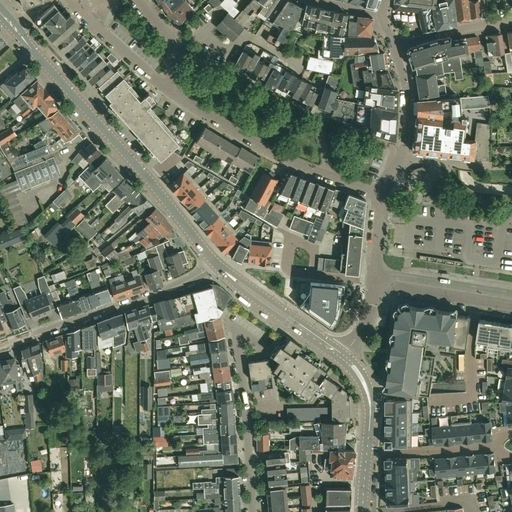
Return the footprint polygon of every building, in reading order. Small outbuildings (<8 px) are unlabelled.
[(170,12),(184,0),(183,0),(162,0),(160,2),(160,1),(158,2),(162,8),(164,6),(166,8),(169,12),(170,12)] [(179,23),(193,10),(184,0),(183,0),(184,0),(170,12),(169,12),(168,13),(172,17),(173,16),(179,23)] [(224,9),(231,0),(223,0),(221,3),(220,5),(224,9)] [(237,4),(232,0),(231,0),(224,9),(229,13),(237,4)] [(267,18),(278,0),(251,0),(234,20),(241,26),(256,8),(260,11),(259,12),(267,18)] [(376,7),(377,0),(338,0),(373,8),(376,7)] [(393,0),(393,2),(394,2),(393,10),(412,12),(413,12),(417,13),(422,34),(436,30),(433,21),(434,21),(437,30),(456,25),(456,21),(452,0),(393,0)] [(469,19),(468,1),(467,0),(454,0),(457,21),(469,19)] [(469,19),(481,18),(479,0),(477,0),(471,0),(472,1),(468,1),(469,19)] [(303,8),(287,1),(272,24),(281,29),(277,38),(269,34),(265,40),(283,50),(286,43),(293,30),(292,30),(297,19),(303,8)] [(73,27),(74,27),(75,26),(78,23),(70,13),(69,14),(67,11),(64,11),(61,13),(53,4),(35,21),(55,44),(55,43),(73,27)] [(212,8),(208,4),(204,8),(206,10),(208,13),(212,8)] [(346,22),(347,15),(328,10),(328,11),(324,10),(324,9),(305,5),(304,9),(301,20),(297,19),(292,30),(293,30),(303,34),(304,30),(308,27),(309,26),(310,26),(310,27),(316,29),(314,34),(325,35),(326,31),(329,32),(332,34),(348,34),(348,24),(348,22),(346,22)] [(241,26),(234,20),(227,14),(218,25),(216,27),(221,31),(232,41),(243,28),(241,26)] [(370,36),(372,18),(357,16),(356,21),(354,21),(355,15),(349,15),(348,22),(348,24),(348,34),(353,35),(370,36)] [(82,37),(74,27),(73,27),(55,43),(64,53),(82,37)] [(504,54),(501,33),(485,36),(488,51),(492,50),(493,55),(504,54)] [(344,37),(331,36),(330,47),(324,46),(324,47),(319,47),(318,58),(320,58),(321,59),(324,59),(323,57),(341,57),(343,59),(345,57),(343,55),(343,54),(344,38),(344,37)] [(82,37),(64,53),(72,62),(90,45),(82,37)] [(378,51),(375,37),(370,37),(347,37),(344,38),(343,54),(378,51)] [(467,53),(467,52),(465,39),(451,42),(449,37),(440,39),(439,38),(417,45),(408,48),(406,52),(411,68),(415,67),(434,61),(446,57),(459,55),(467,53)] [(480,50),(478,37),(465,39),(467,52),(473,51),(474,58),(482,57),(481,50),(480,50)] [(90,45),(72,62),(80,71),(98,54),(90,45)] [(249,74),(257,60),(259,56),(249,50),(247,54),(241,51),(232,68),(238,71),(243,74),(244,71),(249,74)] [(387,68),(384,53),(379,53),(367,54),(368,62),(360,63),(360,55),(355,56),(354,63),(355,69),(359,69),(369,67),(370,71),(387,68)] [(98,54),(80,71),(87,79),(106,63),(98,54)] [(461,71),(459,55),(446,57),(434,61),(415,67),(416,75),(415,75),(419,98),(445,94),(444,84),(436,85),(435,75),(461,71)] [(308,62),(306,69),(320,72),(331,74),(334,61),(324,59),(321,59),(320,58),(318,58),(309,56),(309,57),(308,62)] [(265,81),(272,68),(274,64),(264,59),(262,62),(257,60),(249,74),(248,76),(253,79),(258,82),(260,78),(265,81)] [(483,61),(484,74),(491,73),(490,61),(483,61)] [(274,90),(278,83),(277,83),(282,74),(278,71),(281,65),(276,62),(275,65),(274,64),(272,68),(265,81),(263,84),(274,90)] [(98,87),(114,72),(106,63),(87,79),(88,80),(96,89),(98,87)] [(390,83),(390,80),(388,79),(388,74),(388,73),(388,69),(387,69),(387,68),(370,71),(369,67),(359,69),(360,82),(363,81),(371,80),(371,84),(389,86),(389,84),(390,83)] [(7,94),(12,99),(23,89),(21,87),(33,77),(30,74),(30,72),(28,69),(26,69),(25,68),(13,79),(17,84),(7,94)] [(179,144),(147,108),(155,101),(148,93),(140,101),(127,87),(130,85),(117,70),(114,72),(98,87),(111,101),(108,103),(160,161),(171,151),(179,144)] [(286,92),(295,75),(285,70),(282,74),(277,83),(278,83),(282,86),(280,89),(286,92)] [(298,94),(305,81),(295,75),(286,92),(291,95),(293,91),(298,94)] [(334,108),(337,99),(333,98),(335,94),(336,91),(341,77),(328,75),(324,87),(324,86),(317,105),(329,110),(330,107),(334,108)] [(35,97),(45,89),(38,80),(37,80),(21,94),(14,101),(22,111),(25,108),(27,107),(30,104),(36,99),(35,97)] [(396,110),(397,89),(390,88),(389,86),(371,84),(371,80),(363,81),(362,85),(365,86),(363,104),(396,110)] [(311,108),(319,94),(314,91),(316,87),(305,81),(298,94),(295,99),(300,102),(299,104),(304,107),(310,110),(311,108)] [(53,98),(45,89),(35,97),(36,99),(30,104),(33,108),(37,105),(38,107),(45,102),(46,103),(53,98)] [(488,96),(459,98),(459,109),(489,107),(488,96)] [(59,106),(53,98),(46,103),(45,102),(38,107),(43,112),(34,117),(38,121),(46,116),(59,106)] [(460,119),(460,117),(459,109),(459,98),(416,101),(417,115),(441,118),(441,117),(440,110),(449,109),(450,118),(453,118),(460,119)] [(394,139),(396,110),(363,104),(362,104),(362,105),(357,105),(357,103),(340,100),(337,99),(334,108),(331,116),(342,121),(344,115),(351,118),(349,124),(369,132),(394,139)] [(27,107),(25,108),(22,111),(20,113),(23,117),(30,110),(27,107)] [(51,127),(54,131),(71,120),(61,108),(58,111),(46,118),(46,117),(36,123),(44,133),(51,127)] [(474,141),(462,140),(464,117),(460,117),(460,119),(453,118),(450,118),(449,127),(440,126),(441,118),(417,115),(417,118),(416,118),(415,124),(416,124),(414,142),(412,142),(412,148),(413,148),(412,152),(415,152),(415,154),(422,154),(422,153),(439,155),(439,157),(445,157),(445,156),(462,158),(462,160),(469,160),(469,159),(472,159),(474,141)] [(81,131),(71,120),(54,131),(60,137),(48,147),(42,139),(34,145),(36,149),(17,156),(8,141),(0,146),(12,168),(26,163),(36,159),(37,160),(58,152),(57,150),(68,146),(69,145),(83,139),(78,133),(81,131)] [(476,122),(474,141),(472,159),(490,162),(490,124),(476,122)] [(205,148),(214,133),(205,127),(195,142),(205,148)] [(0,146),(8,141),(17,136),(11,128),(0,134),(0,146)] [(213,153),(222,138),(214,133),(205,148),(213,153)] [(222,158),(231,143),(222,138),(213,153),(222,158)] [(240,149),(240,148),(231,143),(222,158),(231,164),(232,162),(240,149)] [(89,163),(100,153),(92,144),(86,149),(85,147),(79,152),(80,152),(72,161),(75,164),(76,165),(83,156),(89,163)] [(241,167),(250,152),(241,147),(240,148),(240,149),(232,162),(241,167)] [(60,176),(56,165),(62,163),(58,152),(37,160),(36,159),(26,163),(27,167),(15,172),(21,190),(60,176)] [(250,173),(259,158),(250,152),(241,167),(250,173)] [(0,179),(10,173),(0,157),(0,179)] [(101,183),(102,183),(116,169),(105,158),(83,179),(94,190),(101,183)] [(188,161),(184,164),(188,169),(194,164),(188,161)] [(109,190),(123,176),(116,169),(102,183),(109,190)] [(193,179),(186,171),(168,186),(176,195),(193,179)] [(269,171),(268,175),(262,172),(262,173),(263,173),(260,177),(259,178),(260,178),(258,182),(257,181),(257,182),(258,183),(256,186),(255,186),(254,187),(255,187),(253,191),(252,191),(253,192),(250,197),(246,195),(241,206),(242,206),(263,219),(266,212),(268,209),(267,209),(270,202),(266,200),(266,199),(267,199),(268,199),(267,198),(269,194),(270,194),(270,193),(271,190),(272,190),(273,189),(272,189),(274,185),(275,185),(274,184),(276,180),(277,181),(277,180),(272,177),(274,174),(269,171)] [(288,199),(297,176),(287,172),(276,194),(288,199)] [(297,203),(306,180),(297,176),(288,199),(297,203)] [(113,206),(133,186),(124,178),(113,189),(117,193),(105,205),(109,208),(112,205),(113,206)] [(193,179),(176,195),(183,203),(200,188),(193,179)] [(307,207),(316,183),(306,180),(297,203),(307,207)] [(316,210),(325,187),(316,183),(307,207),(316,210)] [(129,205),(140,194),(133,186),(113,206),(112,205),(109,208),(113,212),(125,200),(129,205)] [(334,204),(338,191),(334,189),(334,190),(325,187),(316,210),(325,214),(330,202),(334,204)] [(200,188),(183,203),(190,210),(190,211),(206,197),(207,197),(208,196),(200,188)] [(70,196),(64,190),(52,201),(58,207),(70,196)] [(8,214),(22,208),(16,193),(1,199),(8,214)] [(141,193),(140,194),(129,205),(115,219),(116,220),(110,226),(114,231),(121,226),(127,220),(124,218),(129,213),(130,214),(133,211),(132,210),(133,209),(138,214),(144,209),(152,205),(150,203),(151,203),(141,193)] [(343,207),(347,208),(364,214),(366,200),(348,194),(343,207)] [(194,218),(196,220),(213,205),(212,204),(207,197),(206,197),(190,211),(190,210),(189,212),(194,218)] [(213,205),(196,220),(203,228),(219,214),(220,214),(221,213),(220,212),(213,205)] [(272,207),(269,213),(280,220),(284,215),(272,207)] [(84,216),(76,208),(68,216),(75,224),(84,216)] [(141,238),(164,217),(155,208),(146,217),(150,221),(137,233),(141,237),(141,238)] [(363,227),(364,214),(347,208),(342,220),(363,227)] [(280,220),(269,213),(268,214),(266,212),(263,219),(273,225),(276,227),(280,220)] [(100,213),(91,221),(94,224),(103,215),(100,213)] [(203,228),(202,229),(209,237),(227,222),(220,214),(219,214),(203,228)] [(323,220),(321,227),(320,228),(326,230),(331,217),(325,214),(323,220)] [(295,231),(300,219),(294,216),(289,229),(295,231)] [(156,235),(159,239),(172,226),(164,217),(141,238),(139,240),(144,245),(150,239),(151,240),(156,235)] [(321,227),(323,220),(316,217),(313,224),(321,227)] [(88,230),(91,227),(84,219),(77,226),(85,234),(88,230)] [(302,234),(307,221),(300,219),(295,231),(302,234)] [(361,244),(363,227),(342,220),(339,244),(342,244),(340,260),(318,258),(317,271),(358,274),(361,244)] [(308,236),(313,224),(307,221),(302,234),(308,236)] [(227,222),(209,237),(210,238),(210,237),(216,245),(217,245),(234,230),(227,222)] [(316,240),(320,229),(320,228),(321,227),(313,224),(308,236),(306,240),(315,244),(316,240)] [(85,234),(89,239),(96,232),(91,227),(88,230),(85,234)] [(15,231),(9,234),(13,243),(26,238),(22,229),(15,231)] [(234,230),(217,245),(223,253),(224,253),(224,254),(227,251),(226,251),(241,238),(241,237),(234,230)] [(241,238),(226,251),(227,251),(231,256),(231,257),(230,257),(240,262),(241,261),(247,261),(250,240),(251,235),(246,232),(241,237),(241,238)] [(0,248),(13,243),(9,234),(0,237),(0,248)] [(181,237),(174,240),(179,248),(185,244),(181,237)] [(247,261),(247,263),(248,263),(258,264),(260,241),(250,240),(247,261)] [(260,241),(258,264),(269,265),(272,242),(260,241)] [(183,251),(168,256),(163,243),(155,246),(162,264),(168,262),(172,274),(184,270),(182,264),(187,262),(183,251)] [(107,257),(116,252),(109,244),(101,251),(107,257)] [(162,284),(160,276),(162,276),(159,269),(163,268),(162,264),(155,246),(154,246),(144,250),(152,272),(145,274),(150,288),(162,284)] [(126,247),(116,252),(107,257),(113,264),(130,256),(126,247)] [(136,262),(134,256),(123,260),(126,266),(136,262)] [(101,288),(98,279),(95,270),(90,272),(101,305),(112,301),(107,286),(101,288)] [(132,271),(134,277),(125,281),(129,295),(143,290),(136,270),(132,271)] [(66,278),(63,271),(51,275),(53,282),(66,278)] [(101,305),(90,272),(86,273),(88,280),(89,282),(88,282),(92,291),(86,294),(91,308),(101,305)] [(54,299),(51,292),(44,275),(37,278),(38,287),(42,294),(35,297),(42,316),(48,314),(48,315),(53,313),(48,302),(54,299)] [(129,295),(125,281),(115,284),(113,278),(109,279),(115,300),(120,298),(129,295)] [(91,308),(86,294),(79,296),(76,286),(73,279),(69,280),(81,312),(91,308)] [(81,312),(69,280),(65,282),(68,289),(71,299),(66,300),(71,315),(81,312)] [(293,286),(302,288),(303,281),(295,280),(293,286)] [(340,309),(341,300),(342,300),(343,300),(343,299),(343,298),(343,297),(342,297),(342,296),(341,296),(342,285),(310,282),(307,309),(332,327),(333,325),(334,323),(335,322),(336,320),(337,318),(338,317),(338,315),(339,313),(339,311),(340,309)] [(199,321),(219,316),(232,297),(223,289),(223,290),(223,291),(218,287),(218,286),(216,285),(213,284),(211,284),(208,284),(205,285),(203,285),(201,286),(199,288),(198,289),(196,291),(153,303),(154,306),(157,320),(157,322),(158,322),(160,331),(164,330),(171,328),(199,321)] [(42,316),(35,297),(28,300),(25,292),(19,285),(13,288),(22,310),(27,307),(33,321),(38,319),(37,318),(42,316)] [(51,292),(54,299),(62,318),(71,315),(66,300),(61,302),(56,290),(51,292)] [(6,313),(13,328),(17,326),(19,327),(23,325),(23,324),(24,323),(18,308),(15,309),(10,299),(7,301),(3,292),(0,293),(0,302),(1,304),(5,313),(6,313)] [(149,329),(151,324),(150,322),(151,321),(157,320),(154,306),(148,307),(148,305),(135,310),(144,339),(139,341),(142,349),(143,351),(148,350),(144,339),(149,337),(147,330),(149,329)] [(430,343),(466,348),(471,317),(458,316),(458,313),(405,306),(405,309),(400,312),(398,311),(386,390),(427,396),(430,397),(430,394),(435,357),(425,355),(426,346),(430,343)] [(144,339),(135,310),(124,313),(128,329),(133,327),(138,341),(133,342),(135,351),(142,349),(139,341),(144,339)] [(125,329),(121,314),(109,318),(112,333),(112,341),(112,346),(124,343),(125,333),(125,329)] [(210,329),(221,326),(219,316),(199,321),(201,327),(183,331),(184,335),(187,334),(210,329)] [(102,344),(112,341),(112,333),(109,318),(97,323),(99,335),(97,336),(97,344),(99,348),(103,347),(102,344)] [(488,343),(492,322),(480,320),(476,341),(488,343)] [(498,349),(502,324),(492,322),(488,343),(487,348),(498,349)] [(96,347),(95,323),(80,328),(81,348),(96,347)] [(511,349),(511,341),(511,324),(502,323),(502,324),(498,349),(511,351),(511,349)] [(208,340),(224,336),(221,326),(210,329),(187,334),(188,340),(199,338),(207,336),(208,340)] [(81,348),(80,328),(66,334),(67,357),(76,356),(75,348),(81,348)] [(66,351),(60,336),(46,341),(51,356),(66,351)] [(327,373),(320,368),(308,359),(297,352),(301,346),(289,338),(282,348),(279,345),(272,356),(269,359),(247,362),(250,380),(257,379),(258,390),(265,389),(263,378),(271,377),(270,369),(272,369),(280,375),(278,377),(308,398),(316,387),(331,397),(331,407),(286,408),(286,410),(287,422),(309,421),(319,421),(319,413),(331,413),(331,421),(349,420),(349,396),(346,395),(346,391),(325,376),(327,373)] [(226,349),(224,339),(196,344),(188,345),(189,351),(185,351),(185,355),(194,354),(226,349)] [(43,368),(40,343),(29,346),(32,355),(32,354),(37,368),(43,368)] [(37,368),(32,354),(32,355),(29,346),(19,350),(22,365),(24,365),(26,371),(28,371),(29,375),(33,374),(38,372),(38,371),(37,368)] [(195,360),(211,357),(211,361),(227,359),(226,349),(194,354),(195,360)] [(86,368),(96,368),(96,367),(96,357),(86,357),(86,368)] [(14,359),(0,361),(0,383),(15,381),(16,391),(22,390),(20,368),(19,364),(19,366),(15,366),(14,359)] [(229,369),(227,359),(211,361),(212,366),(206,367),(192,369),(193,374),(199,373),(229,369)] [(100,367),(96,367),(96,368),(97,377),(98,400),(101,400),(101,392),(103,392),(103,391),(112,391),(111,373),(100,374),(100,367)] [(230,379),(229,369),(199,373),(200,379),(204,378),(205,382),(207,382),(212,382),(230,379)] [(154,379),(170,377),(169,370),(154,372),(154,379)] [(171,384),(170,377),(154,379),(155,380),(153,380),(154,386),(171,384)] [(68,389),(79,389),(78,379),(68,379),(68,389)] [(231,389),(230,379),(212,382),(207,382),(208,392),(231,389)] [(152,408),(152,387),(142,387),(143,409),(152,408)] [(167,395),(166,388),(157,389),(158,396),(167,395)] [(233,399),(231,389),(208,392),(197,394),(198,400),(217,398),(217,401),(233,399)] [(62,511),(57,391),(46,392),(52,511),(62,511)] [(506,403),(511,403),(511,391),(505,391),(503,403),(506,403)] [(33,412),(32,394),(23,395),(26,424),(33,424),(33,412)] [(46,408),(45,395),(36,396),(37,408),(46,408)] [(412,412),(412,400),(386,400),(386,412),(412,412)] [(234,413),(233,402),(214,404),(215,409),(201,410),(201,414),(210,414),(234,413)] [(412,424),(412,412),(386,412),(386,423),(412,424)] [(235,422),(234,413),(210,414),(211,424),(220,423),(235,422)] [(236,432),(235,422),(220,423),(220,427),(202,427),(203,434),(205,434),(226,433),(236,432)] [(347,424),(343,423),(343,422),(321,423),(313,424),(317,436),(298,436),(289,440),(289,449),(305,449),(312,449),(316,449),(342,450),(342,449),(343,449),(341,442),(345,442),(345,434),(345,429),(347,424)] [(473,442),(471,424),(471,422),(451,424),(451,426),(452,426),(453,444),(473,442)] [(492,434),(491,428),(490,422),(471,424),(473,442),(492,440),(491,434),(492,434)] [(412,436),(412,424),(386,423),(386,436),(412,436)] [(161,437),(160,426),(153,426),(153,437),(153,438),(161,437)] [(453,444),(452,426),(451,426),(432,428),(433,439),(434,445),(434,446),(453,444)] [(26,438),(25,429),(4,431),(6,441),(26,438)] [(270,433),(256,431),(257,450),(265,450),(269,450),(269,439),(270,439),(270,433)] [(236,442),(236,432),(226,433),(205,434),(205,439),(217,438),(217,443),(222,443),(236,442)] [(412,447),(412,436),(386,436),(386,440),(386,447),(393,447),(412,447)] [(161,437),(153,438),(153,447),(168,447),(167,437),(161,437)] [(237,452),(236,442),(222,443),(222,446),(214,447),(214,449),(198,450),(198,448),(185,449),(186,455),(237,452)] [(354,450),(342,450),(316,449),(312,449),(312,453),(329,453),(329,459),(325,459),(324,470),(330,470),(329,476),(351,478),(354,450)] [(237,452),(186,455),(178,456),(179,466),(238,463),(237,452)] [(265,454),(266,465),(285,463),(284,452),(265,454)] [(495,466),(494,459),(493,454),(474,456),(476,473),(495,471),(494,466),(495,466)] [(111,456),(101,456),(100,470),(110,470),(111,456)] [(476,473),(474,456),(455,458),(456,475),(476,473)] [(412,471),(412,458),(393,459),(385,459),(386,466),(386,471),(410,470),(410,471),(412,471)] [(456,475),(455,458),(435,459),(435,460),(436,467),(437,477),(456,475)] [(286,473),(285,463),(266,465),(267,475),(286,473)] [(225,477),(237,476),(236,468),(225,468),(225,477)] [(180,470),(158,471),(158,479),(181,478),(180,470)] [(410,482),(410,471),(410,470),(386,471),(387,483),(410,482)] [(287,484),(286,473),(267,475),(268,486),(287,484)] [(213,483),(213,482),(204,482),(204,483),(195,483),(195,489),(204,488),(218,488),(218,487),(239,486),(238,477),(238,476),(237,476),(225,477),(218,477),(218,483),(213,483)] [(411,492),(410,482),(387,483),(387,494),(411,493),(411,492)] [(301,485),(302,495),(311,494),(310,485),(301,485)] [(239,497),(239,491),(239,486),(218,487),(218,488),(204,488),(204,494),(204,499),(214,498),(239,497)] [(266,489),(267,500),(286,498),(285,487),(268,489),(266,489)] [(326,488),(325,506),(350,506),(350,488),(326,488)] [(154,491),(154,501),(159,501),(164,501),(164,491),(154,491)] [(414,505),(413,492),(411,492),(411,493),(387,494),(388,506),(414,505)] [(73,494),(72,504),(83,504),(83,494),(73,494)] [(311,504),(311,494),(302,495),(302,505),(311,504)] [(240,507),(239,497),(214,498),(214,505),(224,504),(224,507),(240,507)] [(287,508),(286,498),(267,500),(268,510),(287,508)]
